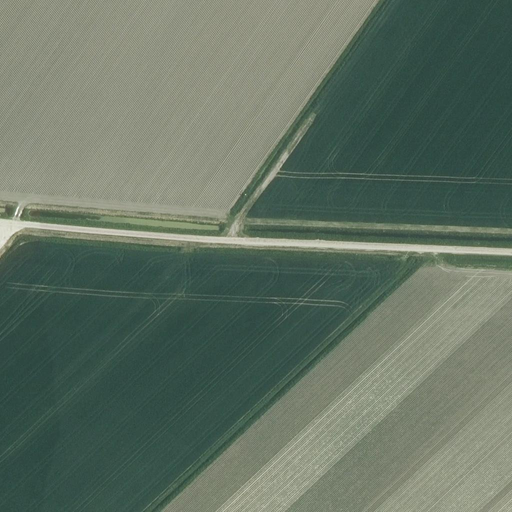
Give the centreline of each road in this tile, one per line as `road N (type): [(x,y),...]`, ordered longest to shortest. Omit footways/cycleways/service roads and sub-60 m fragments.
road 1 (track): [(229,241),(398,0)]
road 2 (track): [(0,441),(198,239)]
